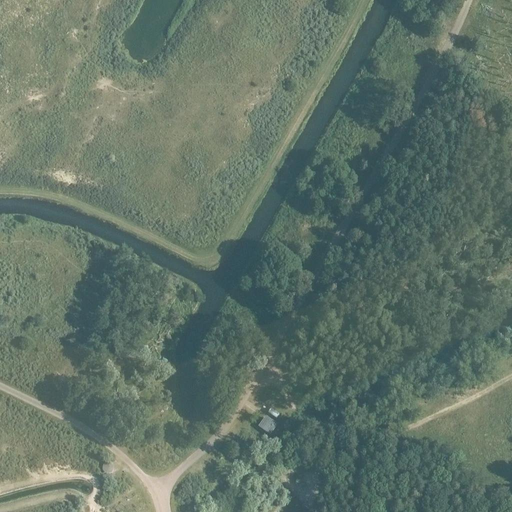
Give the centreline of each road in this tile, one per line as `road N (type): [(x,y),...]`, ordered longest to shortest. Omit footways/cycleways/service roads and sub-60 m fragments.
road 1 (track): [(162,511),(157,490),(205,450),(384,149),(462,0)]
road 2 (track): [(157,490),(91,432),(0,385)]
